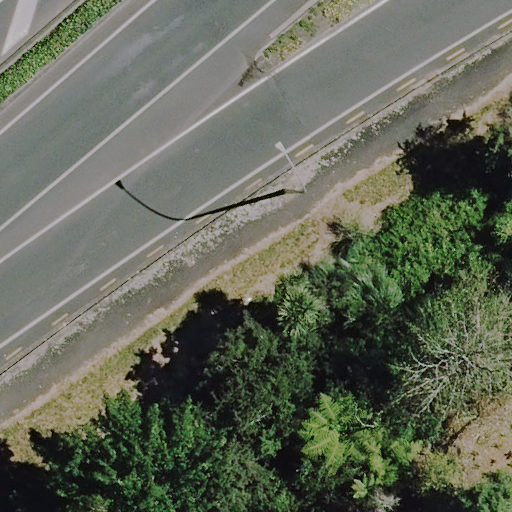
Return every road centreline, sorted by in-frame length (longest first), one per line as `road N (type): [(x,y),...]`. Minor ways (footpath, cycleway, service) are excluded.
road 1 (tertiary): [(477,0),(0,240)]
road 2 (secondary): [(228,0),(0,195)]
